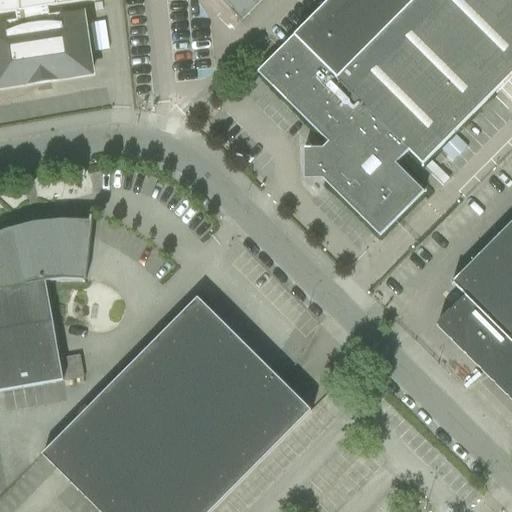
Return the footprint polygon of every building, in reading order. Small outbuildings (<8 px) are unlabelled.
[(101,0),(100,0),(0,0),(0,17),(16,15),(16,17),(18,27),(0,29),(0,90),(29,86),(32,85),(32,82),(53,79),(53,82),(57,82),(91,76),(82,17),(63,20),(63,17),(62,7),(102,1),(102,0),(101,0)] [(221,0),(232,10),(230,12),(242,24),(266,0),(221,0)] [(303,181),(322,181),(379,238),(423,193),(395,165),(408,152),(422,166),(511,75),(511,0),(330,0),(257,74),(328,144),(322,149),(303,149),(303,181)] [(0,393),(2,393),(63,383),(46,283),(64,280),(82,282),(82,284),(84,284),(90,239),(92,219),(90,219),(89,223),(62,222),(34,225),(7,232),(0,234),(0,393)] [(438,325),(436,327),(439,330),(450,341),(453,344),(464,355),(467,358),(478,369),(481,372),(511,402),(511,224),(451,285),(453,287),(454,286),(466,298),(460,303),(457,307),(450,314),(438,325)] [(85,413),(41,457),(96,511),(212,511),(297,427),(311,413),(197,300),(183,315),(110,388),(96,403),(85,413)]
